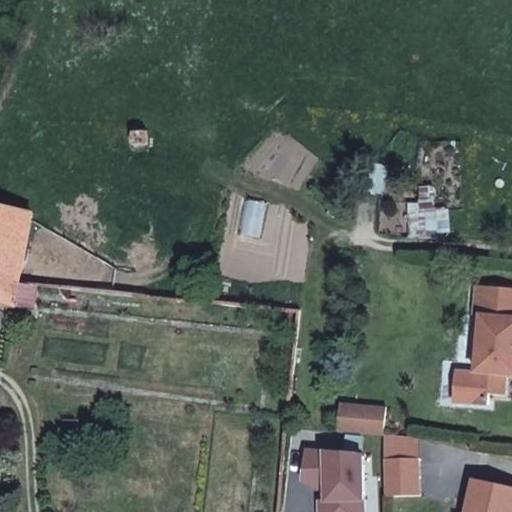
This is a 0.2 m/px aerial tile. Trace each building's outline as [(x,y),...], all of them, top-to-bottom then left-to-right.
[(130,144),(148,143),(147,131),(130,132),(130,144)] [(0,304),(13,307),(13,304),(18,282),(31,214),(0,206),(0,304)] [(32,308),(36,283),(18,282),(13,304),(32,308)] [(511,373),(511,287),(472,284),(470,313),(478,313),(473,370),(453,369),(451,398),(486,401),(487,393),(503,394),(504,373),(511,373)] [(355,405),(340,404),(338,431),(353,433),(355,405)] [(355,405),(353,433),(383,435),(386,408),(355,405)] [(419,438),(383,435),(383,461),(420,461),(419,438)] [(420,461),(383,461),(384,500),(420,500),(420,461)] [(511,511),(511,490),(475,481),(467,511),(511,511)]
